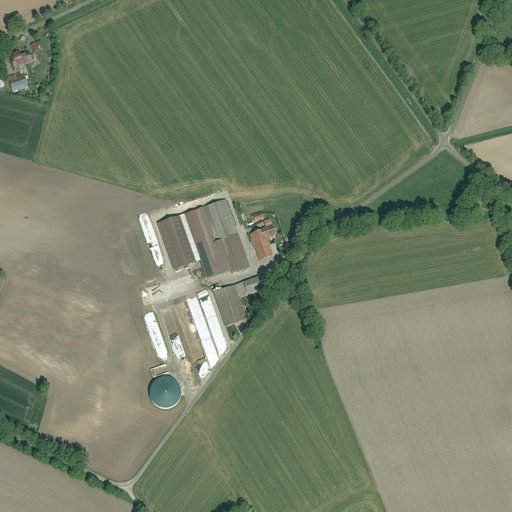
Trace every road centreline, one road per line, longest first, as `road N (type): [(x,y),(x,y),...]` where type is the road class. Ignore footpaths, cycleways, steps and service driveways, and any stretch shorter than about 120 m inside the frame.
road 1 (residential): [(0,429),(127,488),(313,241),(444,143)]
road 2 (residential): [(344,0),(444,143)]
road 3 (residential): [(444,143),(504,0)]
